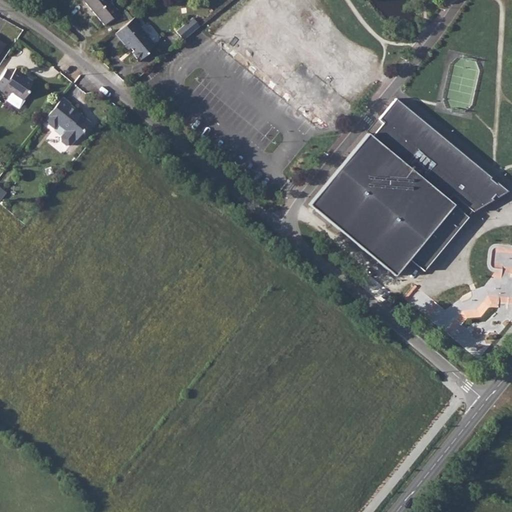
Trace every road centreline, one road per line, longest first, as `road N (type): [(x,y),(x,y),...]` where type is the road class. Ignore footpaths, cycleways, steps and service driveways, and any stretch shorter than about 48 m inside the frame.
road 1 (residential): [(277,227),(0,3)]
road 2 (residential): [(460,0),(277,227)]
road 3 (residential): [(485,401),(277,227)]
road 4 (secondary): [(396,511),(485,401)]
